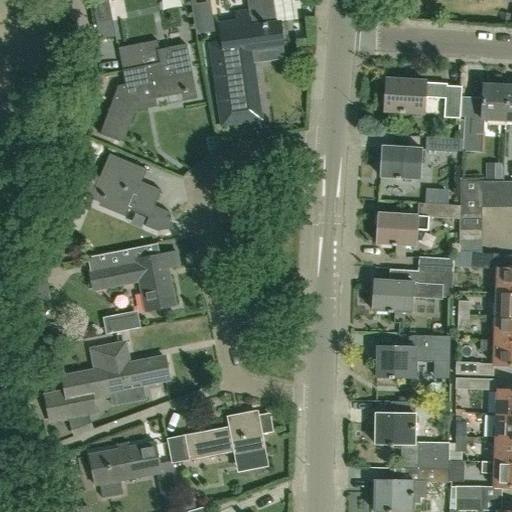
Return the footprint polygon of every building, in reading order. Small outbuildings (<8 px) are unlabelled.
[(201,34),(196,5),(196,4),(195,0),(190,0),(191,4),(196,35),(201,34)] [(227,64),(214,66),(222,124),(260,119),(252,64),(252,61),(246,62),(245,50),(250,49),(283,45),(280,23),(276,23),(274,8),(272,0),(246,0),(248,12),(250,20),(237,22),(238,29),(221,31),(222,42),(224,53),(226,53),(227,64)] [(99,40),(115,37),(112,20),(96,23),(99,40)] [(185,76),(193,75),(187,44),(161,50),(159,40),(119,48),(127,85),(120,86),(101,135),(120,143),(134,103),(188,92),(185,76)] [(460,119),(461,87),(447,86),(447,84),(425,83),(386,81),(385,111),(424,113),(424,98),(445,99),(444,118),(460,119)] [(471,117),(464,117),(462,151),(483,153),(484,120),(505,121),(507,86),(483,85),(482,100),(472,99),(471,117)] [(452,139),(426,138),(426,150),(451,152),(452,139)] [(420,180),(422,150),(382,148),(381,178),(420,180)] [(160,231),(173,229),(171,213),(155,207),(162,190),(139,181),(144,168),(111,154),(98,186),(105,190),(102,197),(104,198),(101,204),(125,214),(127,209),(150,218),(147,226),(160,231)] [(487,180),(503,180),(503,164),(487,164),(487,180)] [(460,207),(460,219),(482,219),(482,208),(482,182),(460,181),(459,206),(459,207),(460,207)] [(482,208),(494,208),(495,182),(482,182),(482,208)] [(494,208),(506,208),(506,182),(495,182),(494,208)] [(460,220),(460,219),(460,207),(459,207),(459,206),(418,204),(417,216),(378,214),(376,244),(416,247),(417,231),(428,231),(429,218),(450,219),(460,220)] [(482,230),(482,219),(460,219),(460,220),(459,230),(482,230)] [(459,230),(459,241),(482,241),(482,230),(459,230)] [(472,253),(482,253),(482,241),(459,241),(458,251),(472,253)] [(163,269),(179,266),(177,252),(161,255),(136,260),(134,249),(88,258),(91,271),(95,290),(140,281),(146,311),(175,306),(169,277),(165,277),(163,269)] [(499,255),(482,253),(472,253),(472,268),(498,269),(497,293),(511,293),(511,269),(499,269),(499,255)] [(419,258),(418,271),(453,273),(453,260),(419,258)] [(418,271),(390,270),(389,281),(374,280),(373,311),(412,313),(413,299),(442,301),(442,299),(451,299),(453,273),(418,271)] [(511,293),(497,293),(496,317),(511,317),(511,293)] [(458,301),(458,316),(469,316),(469,302),(458,301)] [(107,320),(110,334),(139,328),(136,314),(107,320)] [(469,316),(458,316),(457,331),(468,331),(469,316)] [(480,340),(480,341),(511,341),(511,317),(496,317),(494,341),(480,340)] [(511,366),(511,341),(480,341),(480,351),(494,351),(493,364),(480,364),(480,363),(456,362),(455,374),(493,376),(493,365),(511,366)] [(96,371),(62,378),(71,419),(96,414),(93,400),(122,395),(123,395),(121,387),(141,383),(142,385),(169,380),(164,357),(126,365),(125,356),(127,355),(125,343),(91,350),(96,371)] [(415,378),(416,348),(377,347),(377,377),(415,378)] [(494,391),(495,380),(456,379),(455,389),(494,391)] [(511,390),(498,390),(497,414),(511,414),(511,390)] [(401,469),(418,470),(448,470),(448,461),(448,443),(418,443),(418,445),(414,445),(415,403),(391,402),(391,414),(376,414),(375,444),(402,445),(401,469)] [(185,437),(189,457),(234,449),(235,456),(236,460),(264,455),(264,451),(261,435),(272,433),(269,416),(258,418),(257,413),(228,418),(230,429),(185,437)] [(511,414),(497,414),(496,438),(511,438),(511,414)] [(455,437),(466,437),(466,424),(456,423),(455,437)] [(448,443),(448,461),(466,462),(466,453),(466,437),(455,437),(455,444),(448,443)] [(511,438),(496,438),(495,463),(511,463),(511,438)] [(156,444),(89,457),(94,485),(99,484),(102,498),(123,494),(120,480),(158,473),(162,472),(161,471),(156,444)] [(494,487),(503,487),(511,487),(511,463),(495,463),(481,462),(481,473),(495,473),(495,474),(494,487)] [(448,482),(448,470),(418,470),(418,481),(375,481),(374,511),(413,511),(413,503),(419,503),(419,497),(426,497),(426,482),(448,482)] [(480,498),(481,487),(456,487),(456,499),(480,498)] [(480,498),(456,499),(456,511),(480,511),(480,498)]
